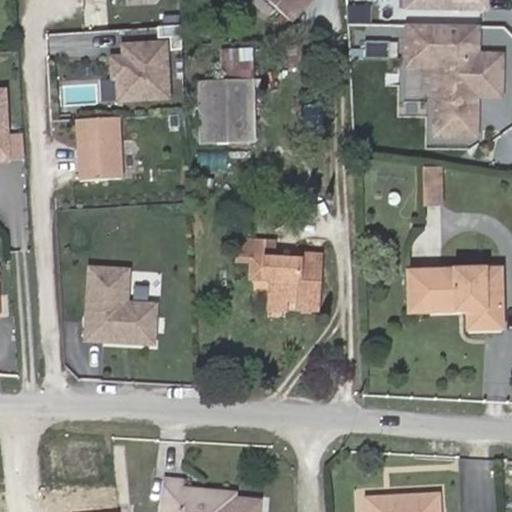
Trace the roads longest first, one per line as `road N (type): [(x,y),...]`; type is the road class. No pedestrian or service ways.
road 1 (unclassified): [(0,404),(511,431)]
road 2 (unknown): [(351,423),(335,0)]
road 3 (unknown): [(42,406),(32,17)]
